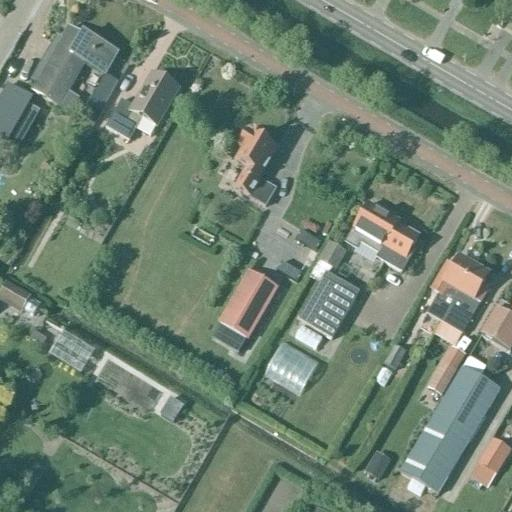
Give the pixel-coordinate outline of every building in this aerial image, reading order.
[(86,68),(104,79),(117,57),(83,37),(82,38),(70,32),(33,96),(70,117),(79,102),(69,96),(86,68)] [(142,123),(156,131),(179,92),(153,77),(134,109),(122,103),(106,130),(129,144),(142,123)] [(7,87),(0,98),(0,145),(14,154),(37,117),(27,111),(33,102),(7,87)] [(209,167),(207,170),(210,180),(224,189),(227,185),(235,189),(233,191),(265,210),(276,192),(259,182),(277,151),(270,147),(269,144),(264,141),(262,142),(248,133),(238,150),(241,153),(234,163),(230,162),(227,167),(220,162),(215,162),(211,163),(209,167)] [(52,165),(41,174),(47,181),(57,173),(52,165)] [(398,227),(367,208),(345,247),(355,254),(359,247),(378,258),(376,262),(400,276),(413,254),(411,253),(418,240),(398,228),(398,227)] [(343,256),(330,249),(321,267),(333,273),(343,256)] [(441,326),(474,269),(459,261),(453,269),(447,265),(431,293),(438,298),(427,317),(441,326)] [(463,339),(481,307),(490,291),(484,287),(489,278),(474,269),(441,326),(463,339)] [(247,344),(277,291),(249,275),(219,328),(247,344)] [(360,296),(326,276),(299,324),(332,344),(360,296)] [(31,299),(10,287),(6,285),(0,295),(0,304),(21,316),(31,299)] [(511,311),(502,306),(481,340),(510,357),(511,354),(511,311)] [(34,334),(29,341),(42,349),(47,341),(34,334)] [(70,355),(92,366),(101,350),(78,338),(70,355)] [(299,344),(289,364),(325,382),(336,362),(299,344)] [(406,355),(395,349),(384,367),(396,374),(406,355)] [(486,358),(482,367),(500,375),(504,367),(486,358)] [(469,361),(463,371),(480,381),(486,371),(469,361)] [(443,365),(427,391),(441,400),(457,374),(443,365)] [(462,371),(400,476),(412,483),(424,490),(438,499),(501,393),(480,381),(463,371),(462,371)] [(492,443),(478,466),(479,467),(495,477),(510,454),(492,443)] [(372,462),(364,475),(377,484),(385,470),(372,462)] [(412,483),(407,491),(420,498),(424,490),(412,483)]
